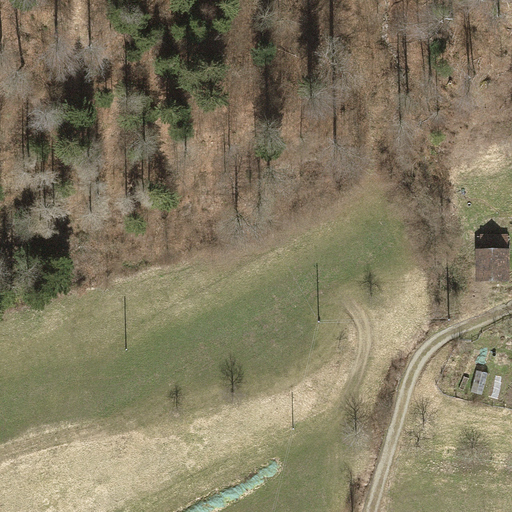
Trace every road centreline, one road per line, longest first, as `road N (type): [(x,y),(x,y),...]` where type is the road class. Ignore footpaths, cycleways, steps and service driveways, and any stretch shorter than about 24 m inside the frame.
road 1 (track): [(346,405),(363,355),(362,322),(352,304),(320,298),(144,405),(0,455)]
road 2 (track): [(372,511),(421,354),(442,336),(511,307)]
